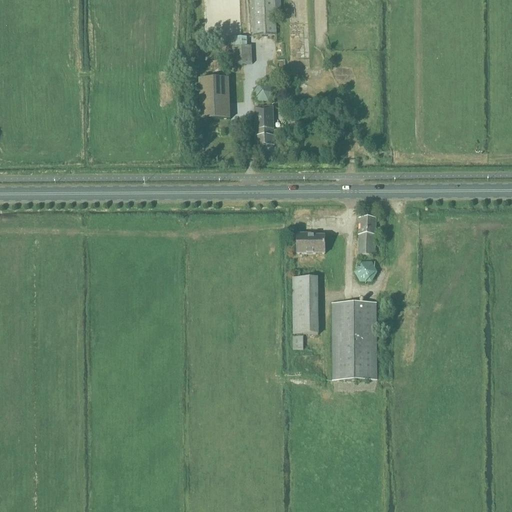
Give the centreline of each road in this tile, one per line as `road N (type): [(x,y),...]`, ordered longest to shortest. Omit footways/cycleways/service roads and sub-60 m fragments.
road 1 (primary): [(0,194),(511,190)]
road 2 (unclassified): [(0,179),(511,176)]
road 3 (track): [(309,0),(311,58),(349,122),(355,178)]
